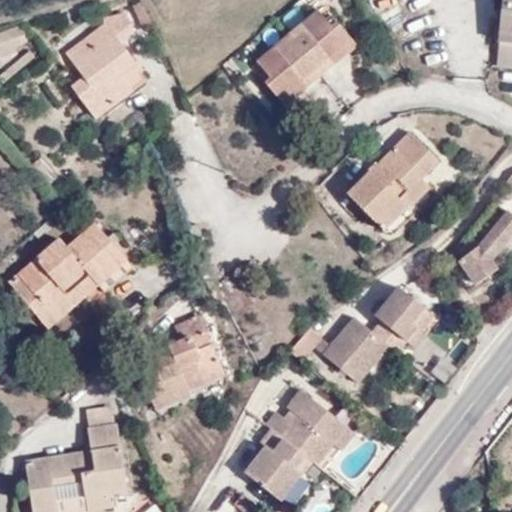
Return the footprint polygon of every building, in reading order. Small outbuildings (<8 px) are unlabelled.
[(143,0),(118,0),(138,30),(153,20),(143,0)] [(364,39),(331,0),(330,0),(259,58),(291,100),(364,39)] [(511,0),(503,0),(500,32),(511,33),(511,0)] [(119,12),(67,45),(90,74),(73,88),(94,118),(134,89),(121,70),(137,57),(126,41),(134,34),(119,12)] [(405,12),(393,19),(416,61),(431,53),(405,12)] [(22,27),(0,34),(0,47),(13,43),(14,46),(27,42),(22,27)] [(418,194),(419,196),(460,154),(429,126),(369,188),(396,216),(418,194)] [(432,210),(419,196),(418,194),(396,216),(410,229),(432,210)] [(480,249),(459,264),(475,286),(499,268),(493,261),(511,236),(511,214),(509,212),(480,249)] [(59,229),(16,260),(44,300),(86,266),(94,277),(99,283),(130,261),(95,214),(66,237),(59,229)] [(44,300),(16,260),(6,269),(43,318),(94,277),(86,266),(44,300)] [(445,317),(405,284),(388,301),(385,297),(374,311),(363,305),(321,355),(358,385),(387,348),(404,356),(411,347),(416,350),(445,317)] [(201,331),(214,327),(206,305),(167,321),(171,335),(177,347),(154,358),(151,353),(136,359),(156,402),(193,387),(190,377),(225,360),(217,338),(206,342),(201,331)] [(217,338),(214,327),(201,331),(206,342),(217,338)] [(291,350),(305,362),(324,341),(310,329),(291,350)] [(177,347),(171,335),(148,345),(151,353),(154,358),(177,347)] [(104,349),(88,361),(98,381),(115,376),(104,349)] [(333,440),(349,423),(299,385),(287,398),(293,404),(286,414),(274,406),(260,423),(267,429),(262,434),(268,438),(260,449),(253,444),(237,464),(277,495),(308,460),(313,465),(333,440)] [(78,424),(107,421),(104,403),(75,406),(78,424)] [(115,487),(107,421),(78,424),(74,425),(78,444),(18,453),(26,507),(51,504),(50,479),(77,474),(82,500),(106,499),(105,489),(115,487)] [(355,427),(349,423),(333,440),(339,445),(355,427)] [(51,504),(82,500),(77,474),(50,479),(51,504)] [(248,498),(235,489),(225,502),(236,511),(248,498)] [(268,509),(271,511),(283,511),(290,503),(277,495),(268,509)]
